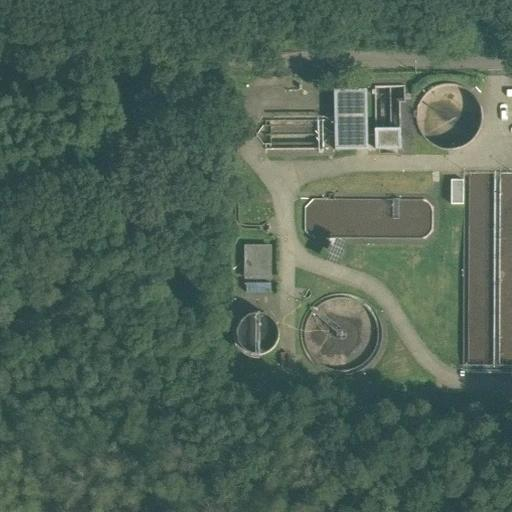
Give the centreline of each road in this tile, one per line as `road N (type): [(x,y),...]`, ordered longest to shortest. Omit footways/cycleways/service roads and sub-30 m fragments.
road 1 (track): [(511,386),(462,386),(412,342),(381,295),(286,257),(287,171),(457,162)]
road 2 (residential): [(511,57),(0,61)]
road 3 (track): [(287,171),(263,169),(247,148),(245,110),(327,108)]
